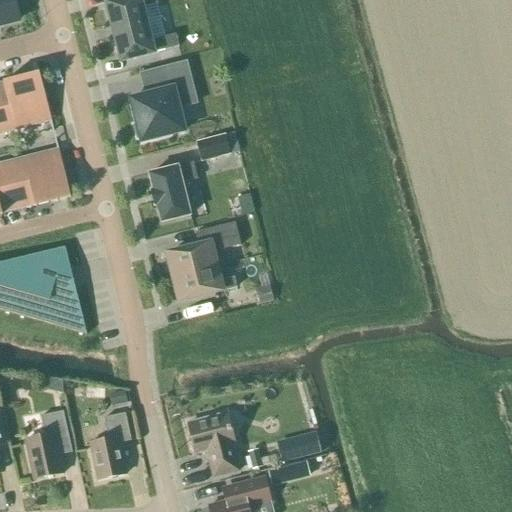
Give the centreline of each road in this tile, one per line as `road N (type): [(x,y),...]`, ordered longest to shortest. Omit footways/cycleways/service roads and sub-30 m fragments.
road 1 (residential): [(108,214),(154,430)]
road 2 (residential): [(62,45),(108,214)]
